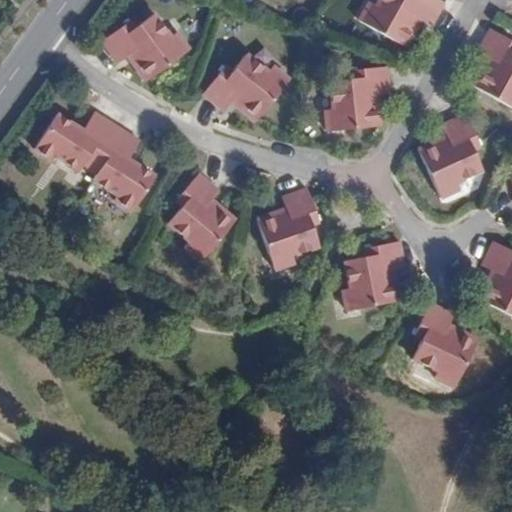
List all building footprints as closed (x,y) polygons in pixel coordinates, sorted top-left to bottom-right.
[(411,14),(416,17),(430,25),(444,2),(439,0),(378,0),(375,5),(370,1),(359,20),(401,44),(412,25),(406,22),(411,14)] [(135,61),(131,63),(144,81),(189,50),(176,33),(171,37),(154,14),(136,27),(130,21),(102,42),(117,63),(126,56),(130,53),(135,61)] [(412,25),(416,17),(411,14),(406,22),(412,25)] [(490,70),(486,68),(476,86),(511,106),(511,39),(491,27),(477,51),(492,59),(496,61),(490,70)] [(126,56),(131,63),(135,61),(130,53),(126,56)] [(245,102),(242,105),(258,118),(289,77),(273,65),(268,72),(245,55),(233,72),(226,66),(203,97),(224,113),(234,100),(237,96),(245,102)] [(492,59),(486,68),(490,70),(496,61),(492,59)] [(372,94),(378,94),(389,93),(386,66),(351,69),(352,78),(329,80),(332,108),(325,109),(327,130),(381,125),(379,103),(373,104),(372,94)] [(234,100),(242,105),(245,102),(237,96),(234,100)] [(97,158),(116,128),(93,112),(82,130),(79,134),(71,128),(73,124),(56,113),(33,147),(51,159),(53,155),(77,171),(82,165),(90,153),(97,158)] [(439,143),(436,139),(417,148),(441,197),(469,183),(466,177),(482,169),(472,148),(480,144),(465,113),(441,125),(446,134),(448,139),(439,143)] [(79,134),(82,130),(73,124),(71,128),(79,134)] [(139,143),(116,128),(97,158),(104,162),(96,175),(92,181),(117,196),(115,200),(133,211),(155,176),(137,165),(134,169),(126,164),(128,160),(139,143)] [(446,134),(436,139),(439,143),(448,139),(446,134)] [(104,162),(97,158),(90,153),(82,165),(96,175),(104,162)] [(137,165),(128,160),(126,164),(134,169),(137,165)] [(209,203),(213,199),(220,190),(200,173),(175,202),(182,208),(168,225),(189,243),(185,248),(201,261),(236,218),(221,205),(217,210),(209,203)] [(278,215),(277,210),(258,217),(276,269),(295,262),(293,254),(320,245),(312,223),(320,220),(308,187),(283,197),(286,207),(288,212),(278,215)] [(221,205),(213,199),(209,203),(217,210),(221,205)] [(286,207),(277,210),(278,215),(288,212),(286,207)] [(387,267),(394,266),(404,264),(399,240),(365,247),(366,255),(344,259),(349,288),(343,289),(347,309),(400,299),(396,276),(389,277),(387,267)] [(494,281),(489,279),(479,298),(511,314),(511,250),(494,241),(482,265),(493,270),(498,273),(494,281)] [(396,276),(394,266),(387,267),(389,277),(396,276)] [(493,270),(489,279),(494,281),(498,273),(493,270)] [(447,329),(449,325),(455,313),(430,302),(415,335),(424,338),(414,360),(439,371),(435,379),(455,388),(477,338),(459,330),(457,334),(447,329)] [(459,330),(449,325),(447,329),(457,334),(459,330)]
